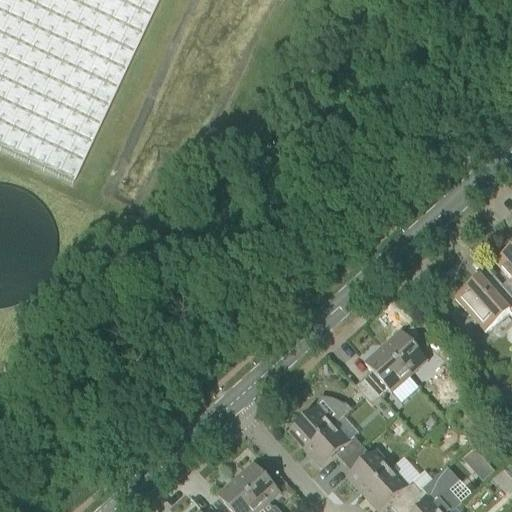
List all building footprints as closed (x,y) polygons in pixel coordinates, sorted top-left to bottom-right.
[(159,0),(0,0),(0,153),(72,187),(159,0)] [(0,310),(11,309),(26,303),(39,294),(49,282),(56,267),(59,251),(57,235),(52,220),(42,207),(30,196),(15,190),(0,187),(0,310)] [(511,250),(496,264),(510,281),(511,283),(511,250)] [(511,298),(503,289),(494,278),(486,286),(480,278),(455,300),(484,335),(509,313),(511,316),(511,298)] [(511,283),(510,281),(503,288),(511,298),(511,283)] [(429,347),(413,329),(404,337),(401,334),(383,350),(410,379),(428,363),(421,355),(429,347)] [(433,347),(441,356),(447,350),(440,342),(433,347)] [(391,396),(410,379),(383,350),(365,367),(372,375),(364,382),(381,401),(389,394),(391,396)] [(372,409),(381,401),(364,382),(355,390),(372,409)] [(288,435),(305,453),(342,420),(344,421),(352,414),(348,410),(345,407),(344,409),(339,406),(330,402),(320,401),(318,408),(288,435)] [(344,466),(363,450),(355,440),(358,437),(344,421),(342,420),(305,453),(321,472),(337,458),(344,466)] [(363,498),(392,472),(375,453),(370,458),(363,450),(344,466),(352,475),(347,480),(363,498)] [(495,474),(486,464),(480,469),(480,477),(485,483),(495,474)] [(279,511),(278,510),(272,510),(269,507),(281,496),(254,466),(236,482),(262,511),(279,511)] [(454,511),(461,506),(450,494),(459,485),(447,471),(432,484),(421,494),(403,511),(454,511)] [(407,489),(392,472),(363,498),(375,511),(384,511),(395,502),(403,511),(421,494),(412,485),(407,489)] [(262,511),(236,482),(218,499),(229,511),(262,511)]
